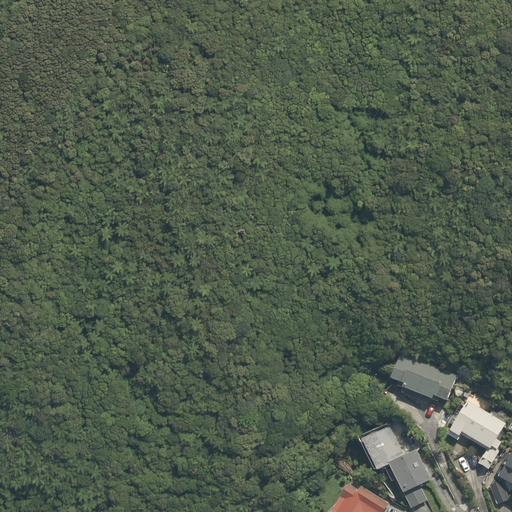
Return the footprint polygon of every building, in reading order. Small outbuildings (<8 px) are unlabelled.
[(404,395),(428,404),(430,398),(433,400),(434,396),(447,401),(458,375),(402,353),(392,379),(405,384),(404,388),(406,389),(404,395)] [(479,463),(489,469),(500,451),(498,450),(502,443),(497,440),(507,424),(496,418),(498,414),(492,411),(490,414),(469,401),(448,435),(459,441),(462,435),(487,450),(479,463)] [(390,465),(405,494),(432,480),(417,450),(405,456),(391,427),(363,441),(379,471),(390,465)] [(499,478),(511,485),(511,454),(511,455),(508,453),(496,474),(500,476),(499,478)] [(490,485),(498,505),(510,500),(502,481),(490,485)] [(339,493),(346,491),(345,484),(337,486),(339,493)] [(384,511),(389,504),(362,487),(360,491),(351,485),(342,499),(333,511),(384,511)]
